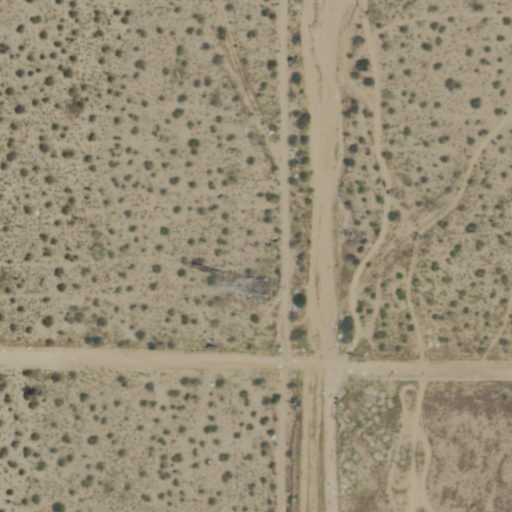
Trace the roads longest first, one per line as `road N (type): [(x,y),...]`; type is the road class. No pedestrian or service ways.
road 1 (residential): [(0,356),(511,366)]
road 2 (residential): [(334,0),(330,511)]
